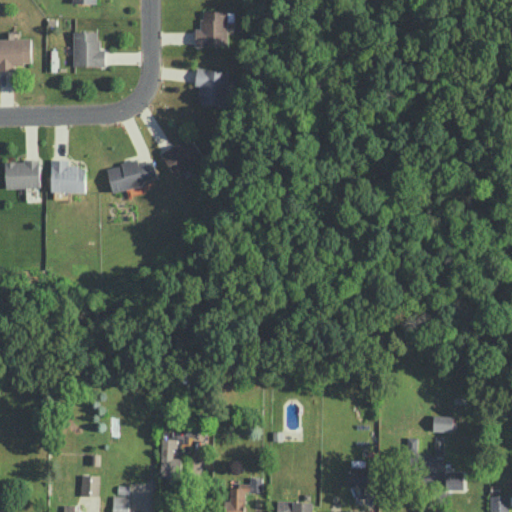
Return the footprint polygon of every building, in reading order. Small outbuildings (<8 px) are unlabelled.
[(227,10),(202,11),(202,28),(196,28),(196,46),(228,46),(227,10)] [(74,65),(106,66),(106,48),(99,48),(100,31),(74,31),(74,65)] [(0,69),(14,70),(14,63),(32,63),(31,37),(0,37),(0,69)] [(196,85),(201,85),(200,103),(226,104),(228,70),(197,68),(196,85)] [(162,153),(175,175),(205,158),(191,136),(162,153)] [(51,191),(85,191),(86,165),(68,165),(68,159),(52,158),(51,191)] [(40,159),(6,160),(7,187),(40,186),(40,159)] [(112,191),(145,184),(144,180),(157,178),(153,160),(139,163),(138,159),(107,166),(112,191)] [(453,430),(454,415),(433,414),(433,430),(453,430)] [(417,436),(407,437),(408,452),(417,452),(417,436)] [(161,477),(167,477),(167,485),(182,485),(181,456),(173,456),(173,447),(177,447),(177,438),(161,438),(161,477)] [(446,488),(464,489),(464,471),(446,471),(446,488)] [(99,495),(100,474),(81,473),(81,494),(99,495)] [(244,511),(245,491),(263,491),(263,477),(250,477),(250,484),(229,484),(229,500),(224,500),(224,511),(244,511)] [(129,511),(129,494),(113,495),(113,511),(129,511)] [(490,511),(508,511),(508,494),(490,494),(490,511)] [(277,511),(313,511),(313,501),(278,500),(277,511)]
